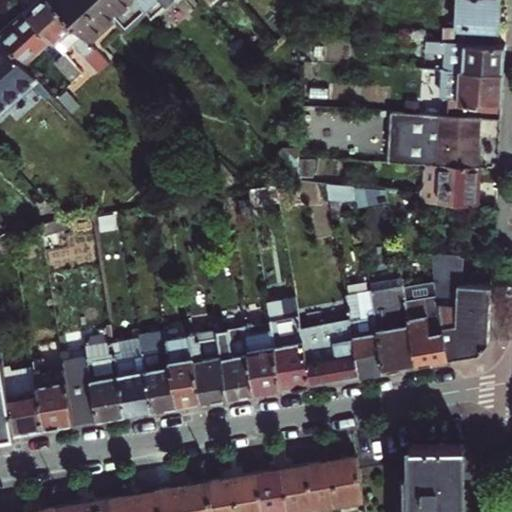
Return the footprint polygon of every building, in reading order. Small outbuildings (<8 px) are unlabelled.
[(100,70),(109,61),(89,39),(54,0),(34,0),(31,3),(34,6),(27,12),(52,38),(64,51),(74,43),(100,70)] [(54,0),(89,39),(116,15),(126,26),(145,8),(138,0),(54,0)] [(138,0),(145,8),(152,16),(170,0),(177,0),(178,1),(179,0),(138,0)] [(496,44),(498,0),(457,0),(456,27),(443,26),(443,41),(496,44)] [(0,38),(24,64),(52,38),(27,12),(0,36),(0,38)] [(0,107),(3,105),(5,106),(37,78),(24,64),(0,38),(0,107)] [(496,44),(443,41),(425,40),(424,51),(446,52),(445,68),(504,72),(504,59),(505,44),(496,44)] [(72,81),(83,71),(65,52),(54,63),(72,81)] [(502,96),(504,72),(445,68),(443,97),(448,98),(447,114),(481,116),(501,117),(502,96)] [(406,100),(405,112),(420,113),(421,101),(406,100)] [(387,161),(426,163),(478,166),(481,116),(447,114),(420,113),(405,112),(390,111),(387,161)] [(282,147),(273,156),(295,180),(301,179),(301,175),(300,156),(300,146),(282,147)] [(314,157),(300,156),(301,175),(313,176),(314,157)] [(208,168),(227,191),(239,181),(219,158),(208,168)] [(476,204),(478,166),(426,163),(425,185),(420,191),(422,201),(476,204)] [(115,192),(104,203),(109,208),(132,186),(121,174),(109,185),(115,192)] [(329,198),(357,201),(354,186),(327,182),(329,198)] [(272,212),(281,211),(276,184),(249,188),(252,205),(270,202),(272,212)] [(387,188),(354,186),(357,201),(357,206),(389,202),(387,188)] [(422,201),(420,191),(411,190),(412,202),(422,201)] [(63,219),(39,226),(42,236),(66,228),(63,219)] [(464,257),(431,255),(436,284),(448,358),(478,353),(489,342),(488,342),(492,285),(462,284),(464,257)] [(384,368),(417,363),(404,290),(402,276),(370,281),(371,288),(384,368)] [(417,363),(448,358),(436,284),(404,290),(417,363)] [(371,288),(346,292),(353,336),(360,373),(384,368),(371,288)] [(310,381),(303,340),(296,296),(283,299),(286,315),(271,318),(271,320),(273,328),(283,386),(310,381)] [(271,318),(286,315),(283,299),(268,301),(271,318)] [(245,324),(246,333),(273,328),(271,320),(245,324)] [(244,323),(217,328),(229,395),(256,390),(246,333),(245,324),(244,323)] [(217,328),(190,332),(190,334),(201,400),(229,395),(217,328)] [(256,390),(283,386),(273,328),(246,333),(256,390)] [(152,408),(177,404),(166,338),(165,332),(140,336),(141,347),(152,408)] [(177,404),(201,400),(190,334),(166,338),(177,404)] [(119,340),(120,350),(141,347),(140,336),(119,340)] [(310,381),(360,373),(353,336),(310,344),(309,339),(303,340),(310,381)] [(125,413),(152,408),(141,347),(120,350),(119,340),(113,341),(125,413)] [(109,352),(87,355),(97,417),(125,413),(113,341),(109,341),(107,342),(109,352)] [(87,355),(109,352),(107,342),(86,346),(87,355)] [(7,388),(4,372),(0,349),(0,433),(14,431),(7,388)] [(87,355),(63,359),(65,366),(66,377),(74,421),(97,417),(87,355)] [(65,366),(41,370),(34,372),(36,383),(66,377),(65,366)] [(34,372),(33,368),(33,367),(4,372),(7,388),(36,383),(34,372)] [(36,383),(43,427),(74,421),(66,377),(36,383)] [(36,383),(7,388),(14,431),(43,427),(36,383)] [(462,511),(462,484),(462,444),(413,445),(413,483),(405,483),(406,494),(413,494),(413,511),(462,511)] [(357,454),(330,459),(338,502),(364,498),(357,454)] [(330,459),(308,462),(316,506),(338,502),(330,459)] [(308,462),(283,467),(290,510),(316,506),(308,462)] [(283,467),(258,471),(265,511),(281,511),(290,510),(283,467)] [(265,511),(258,471),(232,475),(237,511),(265,511)] [(237,511),(232,475),(207,480),(212,511),(237,511)] [(212,511),(207,480),(182,484),(186,511),(212,511)] [(186,511),(182,484),(157,488),(161,511),(186,511)] [(161,511),(157,488),(133,492),(136,511),(161,511)] [(136,511),(133,492),(108,497),(110,511),(136,511)] [(110,511),(108,497),(83,501),(85,511),(110,511)] [(85,511),(83,501),(58,505),(59,511),(85,511)]
